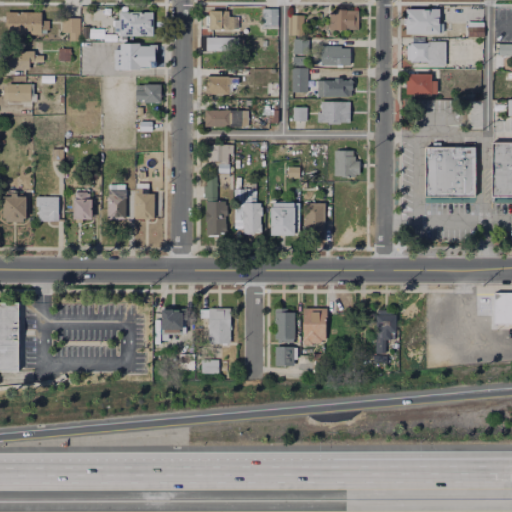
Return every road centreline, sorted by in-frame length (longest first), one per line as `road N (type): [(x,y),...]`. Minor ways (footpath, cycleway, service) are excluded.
road 1 (motorway): [(511,388),(0,436)]
road 2 (tertiary): [(0,268),(511,269)]
road 3 (motorway): [(471,473),(86,474)]
road 4 (residential): [(382,269),(383,0)]
road 5 (residential): [(180,268),(181,0)]
